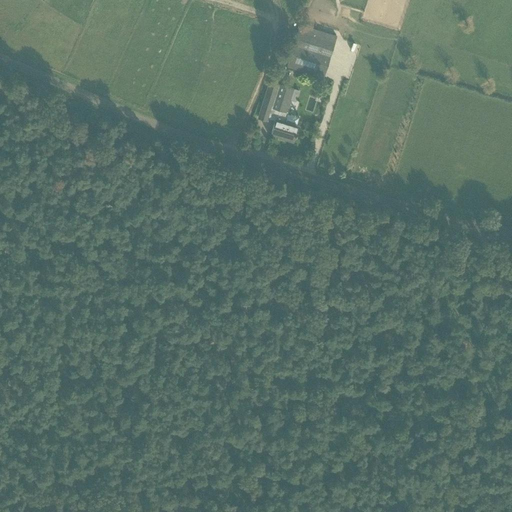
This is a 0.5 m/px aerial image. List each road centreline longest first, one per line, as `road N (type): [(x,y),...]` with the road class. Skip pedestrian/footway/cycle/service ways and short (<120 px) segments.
road 1 (unclassified): [(511,232),(426,215),(225,150),(0,58)]
road 2 (track): [(0,480),(190,511)]
